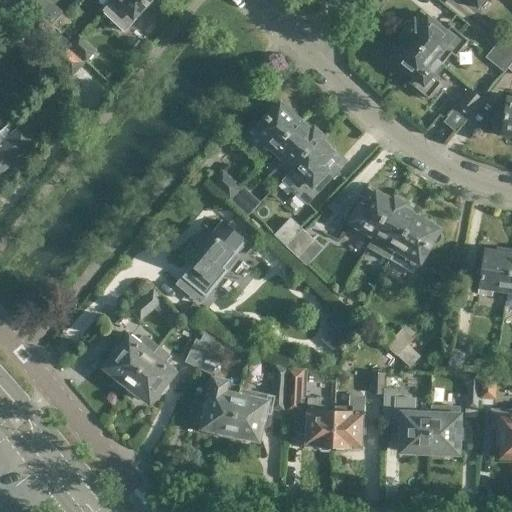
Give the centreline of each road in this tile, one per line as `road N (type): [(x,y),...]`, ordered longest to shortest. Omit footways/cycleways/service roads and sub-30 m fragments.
road 1 (residential): [(511,190),(443,166),(318,52)]
road 2 (residential): [(156,511),(0,332)]
